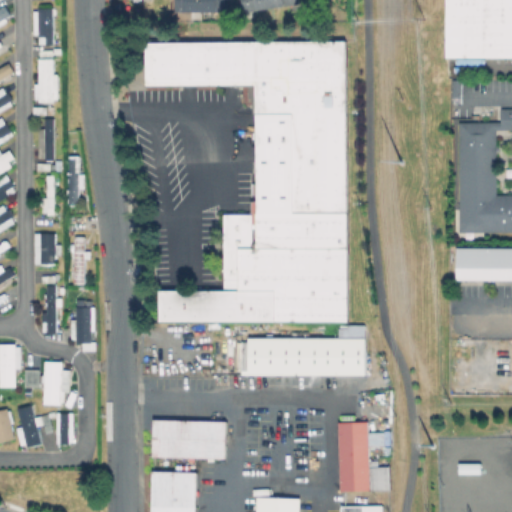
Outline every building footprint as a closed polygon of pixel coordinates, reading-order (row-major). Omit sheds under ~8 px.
[(228,0),(228,11),(175,11),(175,0),(228,0)] [(298,0),(299,3),(243,12),(241,0),(298,0)] [(511,0),(445,0),(445,57),(511,57),(511,0)] [(0,22),(10,18),(4,5),(0,6),(0,22)] [(31,8),(31,34),(36,34),(36,43),(51,43),(51,8),(31,8)] [(256,84),(148,85),(147,42),(346,41),(348,321),(161,322),(161,290),(226,289),(226,270),(224,270),(224,268),(226,268),(225,246),(223,246),(224,243),(225,243),(225,214),(256,213),(256,84)] [(33,101),(56,100),(55,73),(52,73),(51,57),(36,58),(36,84),(32,84),(33,101)] [(0,109),(11,103),(2,86),(0,87),(0,109)] [(511,230),(461,231),(460,121),(502,121),(502,108),(511,107),(511,230)] [(0,116),(0,139),(10,134),(0,116)] [(52,158),(52,117),(43,117),(43,128),(36,128),(37,158),(52,158)] [(8,149),(0,153),(0,169),(15,161),(8,149)] [(82,173),(77,173),(77,156),(67,156),(66,203),(76,203),(76,188),(82,188),(82,173)] [(0,198),(14,192),(5,173),(0,175),(0,198)] [(53,212),(52,196),(40,197),(40,213),(53,212)] [(4,203),(0,205),(0,228),(13,223),(4,203)] [(33,263),(53,263),(54,232),(34,232),(33,263)] [(72,283),(82,283),(83,236),(73,236),(72,283)] [(511,280),(460,280),(460,249),(511,249),(511,280)] [(0,283),(14,277),(7,263),(0,265),(0,283)] [(55,331),(54,285),(45,285),(45,311),(40,311),(41,331),(55,331)] [(91,342),(92,300),(74,299),(74,318),(69,318),(69,341),(91,342)] [(364,336),(363,324),(343,324),(343,337),(364,336)] [(364,376),(364,339),(247,338),(247,375),(364,376)] [(14,367),(19,367),(19,343),(0,343),(0,385),(14,386),(14,367)] [(41,403),(62,403),(63,391),(68,391),(68,369),(60,369),(61,361),(43,360),(41,403)] [(40,368),(23,369),(23,385),(40,385),(40,368)] [(41,442),(39,432),(51,430),(47,413),(33,416),(30,404),(16,407),(20,426),(15,427),(19,446),(41,442)] [(0,440),(14,437),(5,407),(0,408),(0,440)] [(71,412),(55,412),(55,443),(71,442),(71,412)] [(152,421),(152,458),(224,459),(225,422),(152,421)] [(337,422),(338,491),(388,490),(388,467),(368,467),(368,447),(383,447),(382,433),(366,434),(366,422),(337,422)] [(481,463),(481,473),(460,472),(460,463),(481,463)] [(150,511),(151,473),(195,474),(194,511),(150,511)] [(255,511),(256,498),(298,499),(297,511),(255,511)]
